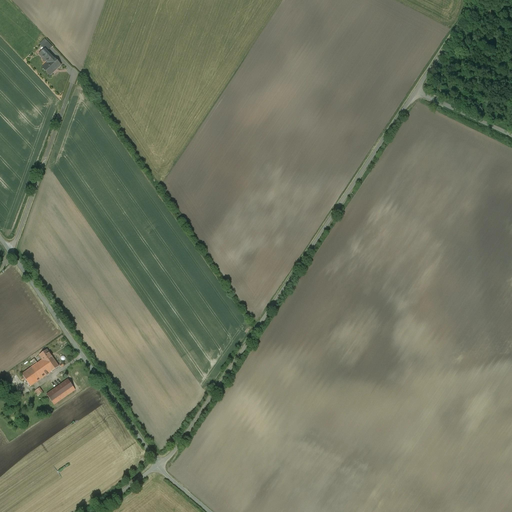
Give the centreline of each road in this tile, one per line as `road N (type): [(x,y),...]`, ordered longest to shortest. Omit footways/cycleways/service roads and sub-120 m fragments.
road 1 (unclassified): [(467,0),(325,225),(182,439),(157,464)]
road 2 (unclassified): [(12,249),(157,464)]
